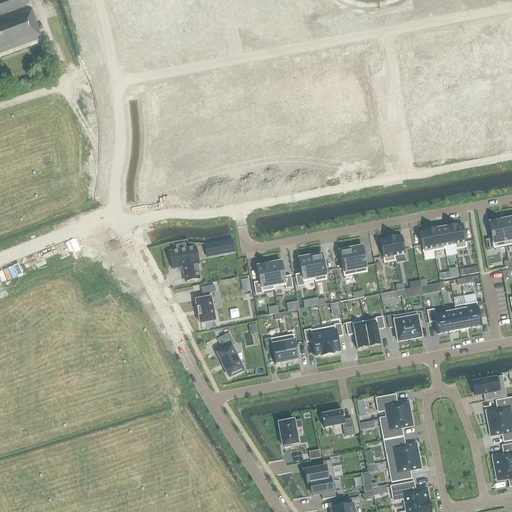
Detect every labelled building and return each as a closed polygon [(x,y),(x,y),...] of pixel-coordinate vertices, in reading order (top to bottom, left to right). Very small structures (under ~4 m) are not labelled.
[(0,0),(0,57),(41,42),(40,37),(27,0),(0,0)] [(190,26),(182,27),(185,39),(192,38),(192,37),(196,36),(197,46),(198,47),(199,46),(199,47),(200,46),(200,45),(203,45),(203,46),(205,45),(205,44),(211,43),(210,37),(208,29),(207,22),(193,24),(194,26),(190,27),(190,26)] [(165,25),(137,31),(139,45),(163,40),(161,31),(166,30),(165,25)] [(508,43),(501,44),(504,56),(511,55),(510,49),(511,48),(511,27),(505,29),(508,43)] [(481,34),(457,38),(460,54),(468,52),(468,54),(476,52),(476,51),(483,49),(484,57),(493,56),(490,42),(482,43),(481,34)] [(434,43),(422,45),(425,65),(437,63),(439,69),(446,67),(443,55),(437,57),(434,43)] [(411,61),(405,63),(407,75),(414,73),(413,67),(425,65),(422,45),(409,47),(411,61)] [(359,56),(348,58),(351,79),(363,77),(359,56)] [(348,58),(337,60),(341,81),(351,79),(348,58)] [(337,60),(326,62),(330,83),(341,81),(337,60)] [(326,62),(316,64),(320,85),(330,83),(326,62)] [(316,64),(305,66),(309,87),(320,85),(316,64)] [(305,66),(294,68),(298,89),(309,87),(305,66)] [(270,74),(257,76),(261,96),(273,94),(274,100),(281,99),(279,87),(273,88),(270,74)] [(247,93),(241,94),(243,106),(250,105),(249,99),(261,96),(257,76),(245,79),(247,93)] [(220,83),(197,88),(200,102),(222,98),(223,105),(232,103),(230,92),(222,93),(220,83)] [(168,89),(145,93),(148,108),(171,103),(168,89)] [(502,103),(490,105),(494,125),(507,123),(504,109),(510,108),(508,96),(501,97),(502,103)] [(477,102),(470,103),(472,115),(478,114),(481,128),(494,125),(490,105),(478,108),(477,102)] [(447,113),(435,116),(439,136),(452,133),(449,119),(455,118),(453,106),(446,108),(447,113)] [(422,112),(415,113),(417,125),(423,124),(426,138),(439,136),(435,116),(423,118),(422,112)] [(154,136),(145,138),(148,152),(156,150),(157,152),(164,150),(164,149),(172,147),(169,134),(174,133),(172,123),(158,126),(159,133),(153,134),(154,136)] [(372,128),(361,130),(365,151),(376,149),(372,128)] [(361,130),(351,132),(354,153),(365,151),(361,130)] [(351,132),(340,134),(344,155),(354,153),(351,132)] [(340,134),(329,136),(333,157),(344,155),(340,134)] [(329,136),(319,138),(323,159),(333,157),(329,136)] [(283,145),(271,147),(275,167),(288,165),(285,151),(291,149),(289,137),(282,139),(283,145)] [(319,138),(308,140),(312,161),(323,159),(319,138)] [(258,143),(251,145),(253,157),(259,155),(262,169),(275,167),(271,147),(259,149),(258,143)] [(235,156),(210,161),(213,179),(239,174),(235,156)] [(177,164),(160,167),(163,181),(167,180),(168,185),(173,184),(174,185),(180,184),(180,183),(189,181),(188,173),(202,170),(199,157),(177,161),(177,164)] [(511,229),(510,219),(499,221),(504,247),(511,245),(511,229)] [(491,239),(484,240),(486,250),(504,247),(499,221),(488,223),(491,239)] [(462,224),(451,226),(454,245),(455,250),(466,248),(462,224)] [(451,226),(440,228),(444,247),(454,245),(451,226)] [(440,228),(429,230),(433,252),(444,250),(444,247),(440,228)] [(429,230),(418,233),(422,254),(433,252),(429,230)] [(401,236),(390,238),(394,262),(395,261),(394,257),(405,255),(401,236)] [(390,238),(379,240),(383,264),(394,262),(390,238)] [(235,240),(208,245),(211,257),(237,252),(235,240)] [(169,252),(172,269),(182,267),(184,282),(199,279),(196,265),(198,264),(195,247),(185,249),(184,244),(175,246),(176,251),(169,252)] [(362,247),(350,250),(355,275),(367,273),(362,247)] [(350,250),(339,252),(343,277),(355,275),(350,250)] [(321,255),(310,257),(314,280),(314,283),(326,280),(321,255)] [(301,274),(295,275),(297,287),(304,286),(303,282),(314,280),(310,257),(298,259),(301,274)] [(281,263),(269,265),(273,288),(285,286),(285,289),(292,288),(290,276),(284,277),(281,263)] [(259,282),(253,283),(255,295),(262,294),(262,293),(274,290),(273,288),(269,265),(256,267),(259,282)] [(203,299),(195,301),(200,324),(214,321),(209,293),(215,292),(214,286),(201,288),(203,299)] [(481,302),(465,305),(469,329),(480,327),(479,319),(484,318),(481,302)] [(455,312),(459,331),(469,329),(465,305),(454,307),(455,312)] [(434,316),(433,310),(426,311),(428,323),(435,322),(437,335),(448,333),(445,314),(434,316)] [(420,338),(416,312),(404,315),(409,340),(420,338)] [(459,331),(455,312),(445,314),(448,333),(459,331)] [(393,315),(386,317),(389,329),(395,328),(397,342),(409,340),(404,315),(393,317),(393,315)] [(363,322),(368,348),(381,346),(378,330),(384,329),(382,317),(375,318),(375,320),(363,322)] [(368,348),(363,322),(352,324),(352,323),(345,324),(347,336),(353,335),(356,350),(368,348)] [(256,324),(248,326),(250,336),(258,334),(256,324)] [(322,329),(327,356),(333,355),(333,353),(339,352),(336,338),(342,336),(340,324),(333,326),(333,327),(322,329)] [(321,357),(327,356),(322,329),(310,331),(310,330),(303,331),(305,343),(312,342),(314,357),(321,356),(321,357)] [(222,351),(216,354),(229,379),(243,371),(231,348),(235,346),(229,335),(217,341),(222,351)] [(293,335),(281,337),(286,363),(298,361),(293,335)] [(281,337),(270,340),(275,366),(286,363),(281,337)] [(471,382),(473,396),(482,394),(484,396),(485,401),(483,401),(483,402),(505,398),(501,377),(471,382)] [(410,414),(408,401),(396,403),(395,396),(376,399),(378,413),(385,412),(386,418),(410,414)] [(484,412),(487,424),(511,420),(510,413),(511,412),(511,398),(495,402),(496,409),(484,412)] [(321,415),(323,429),(342,425),(344,437),(354,435),(351,419),(343,421),(341,411),(321,415)] [(413,427),(410,414),(386,419),(385,418),(379,419),(383,440),(402,436),(401,429),(413,427)] [(277,423),(282,447),(283,447),(283,449),(291,447),(291,445),(298,444),(295,428),(300,427),(298,421),(300,421),(300,420),(293,421),(293,420),(277,423)] [(511,423),(511,420),(487,424),(489,437),(501,435),(502,443),(511,440),(511,423)] [(418,457),(416,444),(404,446),(403,439),(384,442),(387,462),(418,457)] [(492,458),(494,471),(511,467),(511,446),(502,449),(503,456),(492,458)] [(320,458),(318,450),(318,452),(309,454),(310,460),(309,460),(310,460),(320,458)] [(421,470),(418,457),(387,462),(391,483),(410,479),(409,472),(421,470)] [(305,472),(307,484),(334,479),(330,460),(314,463),(316,469),(305,472)] [(508,481),(509,489),(511,488),(511,467),(494,471),(497,484),(508,481)] [(334,479),(307,484),(309,484),(312,496),(323,494),(324,500),(335,498),(332,480),(334,479)] [(404,507),(429,503),(427,490),(415,493),(414,485),(391,489),(393,503),(403,501),(404,507)] [(362,495),(363,501),(373,499),(372,493),(362,495)] [(330,509),(330,511),(354,511),(353,506),(360,505),(359,497),(340,501),(341,507),(330,509)] [(430,511),(429,503),(404,507),(405,511),(430,511)]
